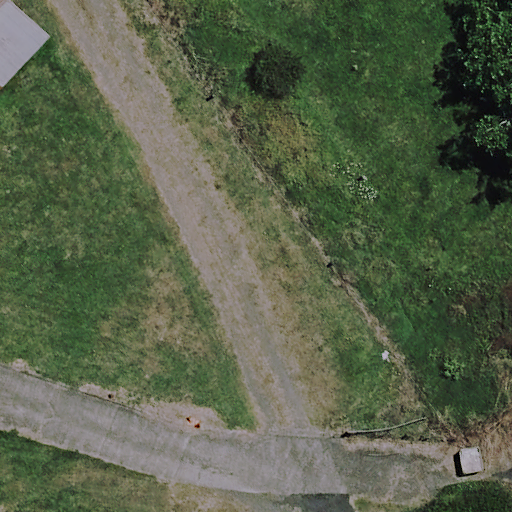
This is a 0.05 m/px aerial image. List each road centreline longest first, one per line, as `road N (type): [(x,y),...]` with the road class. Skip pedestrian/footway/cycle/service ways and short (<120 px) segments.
road 1 (track): [(76,0),(279,383),(331,511)]
road 2 (track): [(0,387),(187,441),(511,436)]
